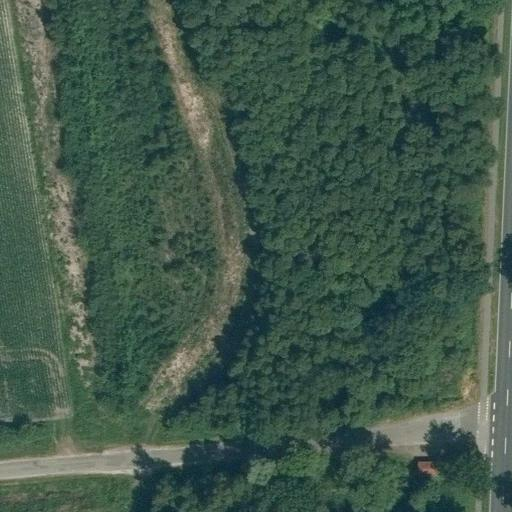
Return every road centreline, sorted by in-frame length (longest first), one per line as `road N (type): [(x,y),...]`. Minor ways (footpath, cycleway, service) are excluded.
road 1 (unclassified): [(0,465),(503,426)]
road 2 (track): [(118,455),(95,149),(66,0)]
road 3 (tertiary): [(503,426),(511,244)]
